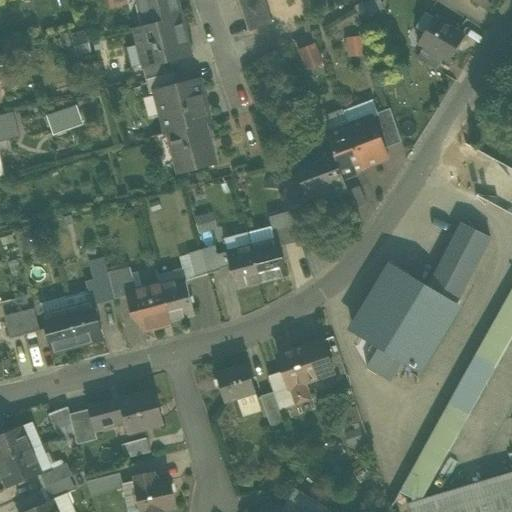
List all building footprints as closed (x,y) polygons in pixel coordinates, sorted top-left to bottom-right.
[(143,5),(148,25),(181,16),(177,0),(138,0),(140,6),(143,5)] [(239,0),(242,8),(265,1),(264,0),(239,0)] [(374,0),(363,5),(368,17),(383,10),(379,0),(374,0)] [(242,8),(246,20),(269,12),(265,1),(242,8)] [(273,24),(269,12),(246,20),(250,32),(273,24)] [(191,55),(181,16),(148,25),(135,28),(139,45),(144,65),(144,67),(170,60),(191,55)] [(420,43),(427,48),(448,60),(451,62),(466,38),(435,19),(420,43)] [(91,51),(86,31),(72,34),(77,55),(91,51)] [(364,36),(346,37),(347,57),(365,56),(364,36)] [(316,43),(297,50),(305,71),(324,64),(316,43)] [(144,65),(139,45),(126,48),(132,68),(143,66),(144,65)] [(440,72),(448,60),(427,48),(420,60),(440,72)] [(143,66),(146,79),(173,72),(170,60),(144,67),(144,65),(143,66)] [(177,85),(173,72),(146,79),(150,95),(157,93),(156,90),(177,85)] [(157,93),(168,133),(207,123),(209,122),(204,101),(202,102),(197,82),(199,82),(198,79),(177,85),(156,90),(157,93)] [(343,110),(349,126),(370,118),(370,116),(378,113),(373,99),(343,110)] [(77,108),(47,118),(53,137),(83,128),(77,108)] [(384,131),(388,143),(401,139),(390,108),(378,113),(370,116),(370,118),(372,117),(377,133),(384,131)] [(349,126),(343,110),(321,119),(327,134),(349,126)] [(0,115),(0,134),(2,142),(19,137),(13,112),(0,115)] [(370,118),(349,126),(365,167),(387,159),(382,146),(388,143),(384,131),(377,133),(372,117),(370,118)] [(211,139),(207,123),(168,133),(178,174),(217,164),(214,153),(211,154),(208,140),(211,139)] [(356,170),(365,167),(349,126),(327,134),(331,146),(344,179),(357,174),(356,170)] [(347,187),(344,179),(331,146),(318,151),(320,157),(298,166),(296,159),(293,160),(299,174),(310,204),(335,194),(334,192),(347,187)] [(280,181),(290,211),(310,204),(299,174),(280,181)] [(347,187),(353,204),(364,199),(358,183),(347,187)] [(300,241),(290,211),(269,217),(273,230),(275,240),(276,240),(278,247),(300,241)] [(212,212),(195,217),(199,235),(217,230),(212,212)] [(463,221),(429,286),(458,303),(493,236),(463,221)] [(38,228),(19,233),(24,251),(43,246),(38,228)] [(249,235),(252,246),(275,240),(273,230),(249,235)] [(252,246),(249,235),(225,241),(228,252),(252,246)] [(275,240),(252,246),(261,282),(286,275),(278,247),(276,240),(275,240)] [(217,246),(202,250),(208,274),(223,271),(217,246)] [(261,282),(252,246),(228,252),(237,288),(261,282)] [(197,277),(208,274),(202,250),(190,253),(197,277)] [(197,277),(190,253),(180,256),(184,268),(186,278),(187,280),(197,277)] [(94,304),(102,302),(96,280),(94,271),(107,268),(104,257),(89,261),(93,279),(87,281),(90,293),(93,302),(94,304)] [(354,335),(366,342),(403,363),(416,370),(458,303),(429,286),(393,266),(354,335)] [(132,267),(125,269),(132,294),(138,293),(138,291),(135,281),(132,267)] [(94,271),(96,280),(109,276),(109,273),(107,268),(94,271)] [(184,268),(158,275),(161,284),(186,278),(184,268)] [(109,273),(109,276),(115,299),(126,296),(132,294),(125,269),(109,273)] [(138,291),(161,284),(158,275),(135,281),(138,291)] [(102,302),(115,299),(109,276),(96,280),(102,302)] [(186,278),(161,284),(171,321),(196,315),(187,280),(186,278)] [(147,328),(171,321),(161,284),(138,291),(138,293),(147,328)] [(511,290),(400,492),(419,501),(420,501),(511,337),(511,290)] [(90,293),(66,299),(68,309),(93,302),(90,293)] [(147,328),(138,293),(132,294),(126,296),(132,316),(142,329),(147,328)] [(45,315),(68,309),(66,299),(43,305),(45,315)] [(93,302),(68,309),(78,346),(103,339),(94,304),(93,302)] [(35,308),(19,312),(25,334),(41,330),(35,308)] [(55,352),(78,346),(68,309),(45,315),(55,352)] [(12,337),(25,334),(19,312),(7,315),(12,337)] [(322,341),(310,345),(321,377),(333,373),(322,341)] [(392,382),(403,363),(366,342),(355,361),(392,382)] [(306,382),(321,377),(310,345),(278,356),(283,371),(289,388),(291,388),(306,382)] [(216,375),(225,402),(237,398),(256,392),(247,365),(216,375)] [(268,376),(274,393),(261,397),(270,424),(283,420),(280,411),(297,405),(291,388),(289,388),(283,371),(268,376)] [(312,399),(306,382),(291,388),(297,405),(312,399)] [(155,391),(120,401),(125,419),(125,421),(129,433),(163,423),(155,391)] [(261,410),(256,392),(237,398),(242,416),(261,410)] [(118,421),(125,419),(120,401),(89,409),(94,430),(95,429),(118,423),(118,421)] [(61,436),(74,430),(70,414),(69,409),(55,413),(61,436)] [(89,409),(70,414),(74,430),(78,444),(97,439),(95,429),(94,430),(89,409)] [(22,426),(31,449),(42,445),(32,422),(22,426)] [(0,435),(0,462),(31,449),(22,426),(0,435)] [(368,440),(363,426),(344,433),(348,447),(368,440)] [(122,445),(126,458),(151,452),(148,438),(122,445)] [(52,467),(42,445),(31,449),(41,472),(52,467)] [(41,472),(31,449),(0,462),(0,469),(7,487),(41,472)] [(41,474),(46,487),(70,477),(64,464),(41,474)] [(98,479),(102,493),(122,488),(124,487),(123,483),(120,473),(98,479)] [(134,481),(141,511),(154,511),(164,510),(175,508),(170,480),(157,483),(155,473),(134,477),(134,481)] [(511,511),(511,473),(420,501),(419,501),(407,505),(409,511),(511,511)] [(75,490),(70,477),(46,487),(52,500),(53,500),(69,493),(75,490)] [(102,493),(98,479),(87,481),(91,496),(102,493)] [(141,511),(134,481),(123,483),(124,487),(122,488),(127,511),(141,511)] [(284,507),(279,511),(331,511),(296,489),(284,507)] [(54,501),(58,511),(76,511),(69,493),(53,500),(54,501)] [(28,511),(58,511),(54,501),(28,511)]
